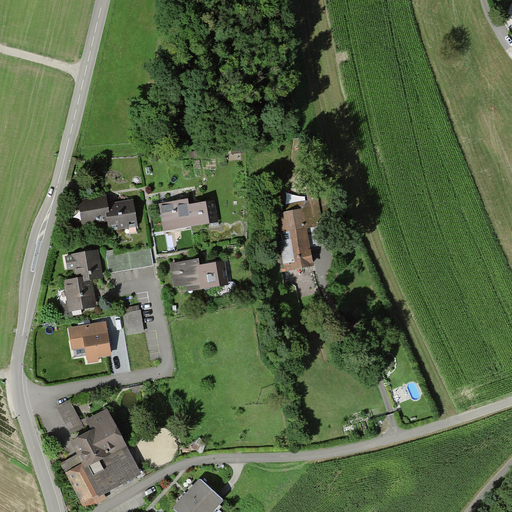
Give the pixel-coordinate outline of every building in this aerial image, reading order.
[(307,201),(274,206),(285,272),(314,267),(311,248),(321,247),(318,229),(325,228),(318,189),(305,191),(307,201)] [(103,192),(77,197),(82,223),(109,217),(105,200),(103,192)] [(105,200),(109,217),(110,226),(137,221),(132,195),(105,200)] [(189,229),(185,206),(184,200),(159,204),(164,233),(189,229)] [(185,206),(189,229),(210,225),(206,202),(185,206)] [(97,247),(66,252),(68,266),(75,264),(77,273),(92,271),(101,269),(97,247)] [(105,253),(109,274),(152,265),(149,247),(113,254),(113,252),(105,253)] [(197,288),(194,265),(193,260),(168,264),(172,291),(197,288)] [(194,265),(197,288),(198,291),(219,288),(215,262),(194,265)] [(92,271),(77,273),(63,275),(68,305),(96,300),(92,271)] [(139,307),(122,309),(126,335),(145,332),(141,311),(140,312),(139,307)] [(104,324),(66,330),(70,350),(82,348),(85,365),(98,363),(97,359),(109,357),(104,324)] [(70,400),(56,407),(74,443),(71,444),(77,457),(62,465),(66,473),(85,511),(107,500),(104,494),(141,475),(127,447),(112,455),(110,451),(125,444),(108,411),(82,424),(70,400)] [(200,480),(174,510),(176,511),(213,511),(224,500),(200,480)]
